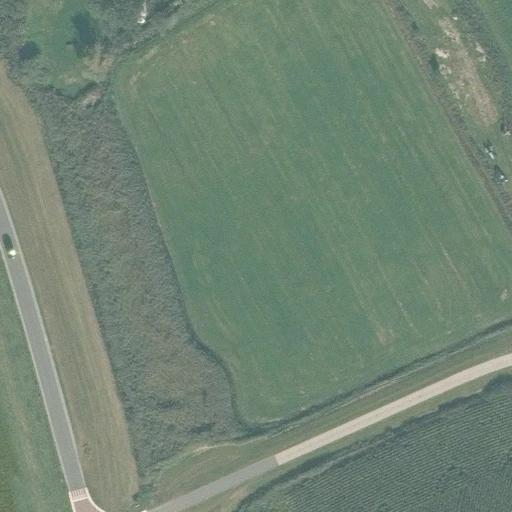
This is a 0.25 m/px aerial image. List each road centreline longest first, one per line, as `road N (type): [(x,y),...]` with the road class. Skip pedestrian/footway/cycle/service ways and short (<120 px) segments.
road 1 (unclassified): [(169,511),(511,363)]
road 2 (tertiary): [(84,511),(0,233)]
road 3 (track): [(511,173),(473,73),(422,0)]
